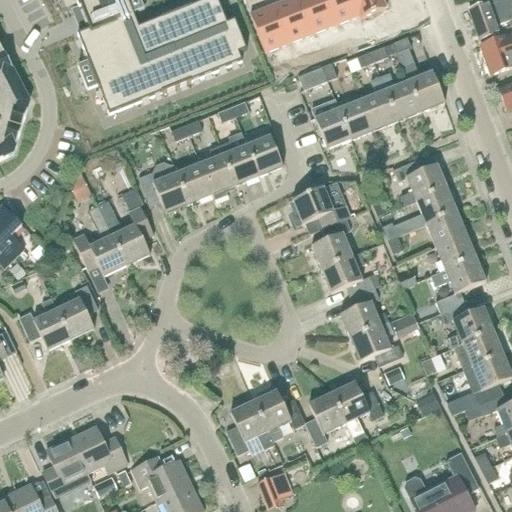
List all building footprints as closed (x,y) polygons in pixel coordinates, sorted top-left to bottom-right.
[(74,0),(76,5),(78,10),(80,10),(89,32),(77,37),(79,43),(107,114),(108,117),(242,64),(238,56),(246,53),(234,23),(226,26),(216,0),(214,0),(138,30),(132,15),(126,0),(74,0)] [(329,0),(314,0),(303,4),(318,42),(342,33),(329,0)] [(357,0),(329,0),(342,33),(366,23),(359,5),(357,0)] [(385,0),(372,0),(359,5),(366,23),(368,27),(392,17),(385,0)] [(511,22),(511,0),(489,0),(491,4),(468,12),(478,42),(498,35),(495,28),(511,22)] [(303,4),(279,14),(294,51),(318,42),(303,4)] [(279,14),(255,23),(270,61),(294,51),(279,14)] [(511,69),(511,38),(481,49),(491,77),(511,69)] [(407,42),(393,47),(397,57),(408,52),(411,51),(407,42)] [(369,57),(373,67),(387,60),(384,51),(369,57)] [(0,164),(8,160),(12,157),(15,149),(15,150),(26,115),(29,107),(26,102),(19,86),(18,86),(12,74),(3,56),(2,57),(0,52),(0,164)] [(419,80),(408,52),(397,57),(396,57),(401,68),(407,84),(421,117),(445,107),(431,75),(419,80)] [(360,72),(373,67),(369,57),(356,62),(360,72)] [(337,81),(331,66),(330,65),(319,69),(326,85),(337,81)] [(303,94),(326,85),(319,69),(297,78),(303,94)] [(407,84),(394,90),(389,77),(379,81),(397,127),(421,117),(407,84)] [(374,136),(397,127),(379,81),(370,85),(375,97),(361,103),(374,136)] [(511,87),(497,93),(505,114),(511,110),(511,87)] [(374,136),(361,103),(348,108),(346,103),(336,107),(338,113),(351,145),(374,136)] [(338,113),(336,107),(335,105),(311,114),(327,155),(351,145),(338,113)] [(230,112),(234,121),(248,115),(244,106),(230,112)] [(221,126),(234,121),(230,112),(217,117),(221,126)] [(183,130),(187,140),(202,134),(198,124),(183,130)] [(175,145),(187,140),(183,130),(171,135),(175,145)] [(245,150),(258,182),(282,172),(269,141),(245,150)] [(245,150),(233,155),(230,146),(218,150),(235,191),(258,182),(245,150)] [(226,195),(235,191),(218,150),(209,154),(212,164),(199,169),(212,201),(213,205),(228,199),(226,195)] [(446,193),(444,188),(437,169),(421,176),(417,165),(392,175),(397,186),(405,183),(410,195),(400,200),(404,210),(414,206),(446,193)] [(188,210),(176,178),(172,168),(170,169),(164,166),(155,169),(152,178),(149,179),(137,184),(147,209),(158,204),(164,220),(188,210)] [(188,210),(212,201),(199,169),(176,178),(188,210)] [(89,198),(81,180),(77,182),(72,195),(77,204),(89,198)] [(320,234),(345,223),(341,213),(334,216),(323,191),(291,204),(294,213),(290,215),(296,230),(301,228),(301,230),(307,228),(311,238),(320,234)] [(142,206),(135,192),(122,198),(129,212),(142,206)] [(424,230),(456,216),(446,193),(414,206),(420,219),(392,230),(391,227),(382,231),(387,245),(397,241),(397,240),(424,228),(424,230)] [(372,208),(377,220),(387,215),(382,204),(372,208)] [(121,235),(115,223),(107,206),(97,211),(126,271),(149,260),(142,245),(153,240),(141,216),(129,222),(133,229),(121,235)] [(0,212),(0,250),(14,265),(24,255),(10,242),(21,230),(2,211),(0,212)] [(103,282),(126,271),(97,211),(87,215),(95,233),(101,245),(88,251),(85,243),(73,249),(85,273),(96,268),(103,282)] [(434,253),(466,239),(456,216),(424,230),(434,253)] [(352,261),(351,260),(343,238),(350,235),(345,223),(320,234),(325,245),(310,251),(320,274),(352,261)] [(476,263),(468,245),(466,239),(434,253),(439,266),(436,267),(439,276),(440,279),(476,263)] [(387,245),(393,257),(402,253),(397,241),(387,245)] [(0,271),(4,275),(14,265),(0,250),(0,271)] [(364,268),(360,258),(360,257),(351,260),(352,261),(320,274),(330,299),(345,293),(349,303),(374,293),(369,281),(361,284),(356,271),(364,268)] [(485,286),(480,274),(476,263),(440,279),(439,276),(430,280),(435,290),(447,285),(453,299),(434,306),(439,318),(463,308),(459,297),(485,286)] [(10,274),(19,283),(25,276),(16,268),(10,274)] [(398,283),(402,292),(416,287),(412,277),(402,281),(398,283)] [(374,279),(369,281),(374,293),(379,291),(374,279)] [(25,292),(22,285),(11,290),(15,297),(25,292)] [(56,314),(70,346),(93,335),(86,320),(97,315),(86,291),(74,296),(77,304),(56,314)] [(384,317),(376,320),(371,308),(379,305),(374,293),(349,303),(354,315),(339,321),(348,344),(389,327),(384,317)] [(70,346),(56,314),(51,302),(42,307),(46,318),(33,325),(29,317),(18,323),(29,347),(40,342),(47,357),(70,346)] [(468,319),(466,314),(463,308),(439,318),(443,329),(451,325),(457,338),(446,343),(451,352),(461,348),(461,349),(493,336),(483,313),(468,319)] [(390,354),(384,340),(393,336),(389,327),(348,344),(358,368),(373,361),(378,373),(402,363),(398,351),(390,354)] [(471,372),(503,359),(493,336),(461,349),(470,371),(471,372)] [(0,383),(2,383),(0,377),(0,363),(14,357),(5,337),(0,339),(0,383)] [(511,382),(505,365),(503,359),(471,372),(470,371),(462,374),(477,410),(502,399),(498,389),(511,382)] [(421,365),(427,379),(436,375),(431,361),(421,365)] [(396,372),(383,377),(387,388),(400,383),(396,372)] [(354,387),(331,398),(353,441),(363,436),(358,425),(368,419),(372,427),(384,421),(372,396),(361,402),(354,387)] [(253,405),(252,405),(271,446),(282,441),(278,431),(290,426),(293,433),(304,428),(305,427),(294,404),(283,409),(277,394),(253,405)] [(416,405),(423,418),(439,409),(432,397),(416,405)] [(304,429),(303,430),(314,453),(327,447),(324,440),(347,430),(331,398),(307,409),(314,423),(305,427),(304,428),(304,429)] [(511,408),(507,410),(502,400),(502,399),(477,410),(481,421),(495,415),(501,428),(493,431),(497,441),(511,435),(511,408)] [(452,417),(463,412),(460,404),(448,409),(452,417)] [(237,431),(226,435),(237,459),(249,454),(245,447),(257,441),(264,454),(273,449),(271,446),(252,405),(230,416),(237,431)] [(86,479),(88,478),(102,471),(106,478),(126,469),(113,443),(102,449),(94,432),(69,444),(86,479)] [(511,435),(497,441),(495,441),(500,451),(509,448),(511,456),(511,435)] [(363,436),(353,441),(356,448),(367,443),(363,436)] [(52,472),(41,478),(54,504),(56,503),(65,498),(89,486),(86,479),(69,444),(45,456),(52,472)] [(491,471),(484,457),(474,462),(481,475),(491,471)] [(455,482),(425,497),(420,485),(415,484),(406,488),(405,493),(414,511),(472,511),(467,500),(478,495),(460,459),(446,466),(455,482)] [(154,508),(190,491),(178,466),(161,474),(156,462),(129,475),(139,495),(147,491),(154,508)] [(255,480),(249,467),(239,472),(245,485),(255,480)] [(487,487),(497,482),(491,471),(481,475),(487,487)] [(131,487),(125,474),(116,478),(123,491),(131,487)] [(292,499),(284,478),(283,476),(257,486),(266,511),(275,511),(282,509),(280,503),(292,499)] [(95,490),(100,501),(115,494),(110,484),(95,490)] [(5,502),(9,511),(52,511),(48,501),(37,506),(29,490),(5,502)] [(154,508),(155,508),(156,511),(199,511),(190,491),(154,508)] [(0,511),(9,511),(5,502),(0,504),(0,511)]
